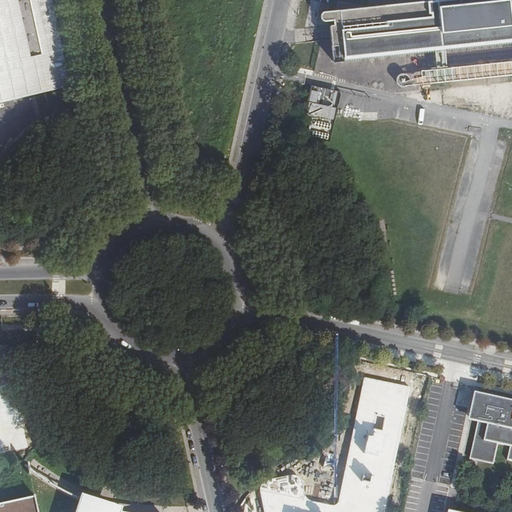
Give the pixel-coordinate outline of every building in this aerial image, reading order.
[(0,0),(0,102),(67,88),(48,0),(0,0)] [(511,0),(329,0),(327,12),(323,13),(321,14),(320,16),(321,19),(321,20),(323,22),(325,22),(329,22),(332,22),(332,27),(329,27),(329,33),(333,69),(433,55),(435,71),(423,72),(402,76),(398,77),(397,79),(396,81),(396,85),(397,88),(400,90),(404,90),(408,89),(511,78),(511,0)] [(330,95),(303,90),(298,115),(325,120),(330,95)] [(27,146),(16,136),(5,148),(16,157),(27,146)] [(384,511),(410,387),(364,377),(338,502),(335,506),(259,489),(263,511),(384,511)] [(480,423),(471,461),(493,466),(498,446),(511,449),(511,457),(511,463),(511,462),(511,403),(474,395),(469,421),(472,422),(480,423)] [(39,511),(35,492),(33,492),(32,493),(33,494),(0,500),(0,511),(39,511)] [(83,493),(75,511),(119,511),(120,511),(121,506),(103,500),(83,493)]
